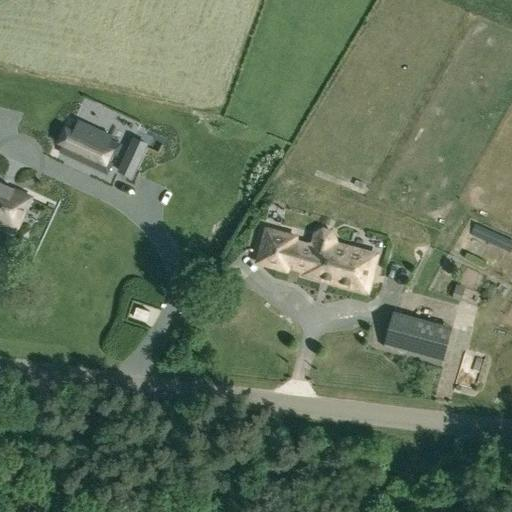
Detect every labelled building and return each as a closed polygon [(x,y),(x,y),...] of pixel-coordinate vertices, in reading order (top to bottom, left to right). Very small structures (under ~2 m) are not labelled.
[(77,125),(74,123),(60,152),(107,173),(112,163),(108,161),(112,154),(115,155),(120,145),(110,140),(111,136),(79,121),(77,125)] [(147,144),(134,138),(129,149),(142,155),(147,144)] [(0,223),(15,231),(30,198),(0,184),(0,223)] [(284,271),(286,264),(323,274),(322,277),(331,279),(330,280),(367,290),(375,260),(371,253),(333,243),(335,239),(331,232),(323,230),(316,234),(312,233),(310,241),(297,238),(299,234),(266,225),(255,264),(284,271)] [(147,321),(150,312),(137,307),(134,317),(147,321)] [(443,362),(452,328),(394,312),(384,347),(443,362)]
